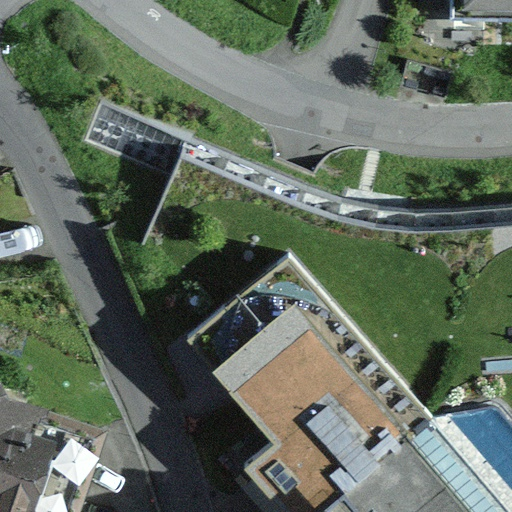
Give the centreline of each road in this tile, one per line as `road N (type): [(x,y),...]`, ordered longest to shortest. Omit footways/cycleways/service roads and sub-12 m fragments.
road 1 (residential): [(122,0),(227,61),(405,111),(511,119)]
road 2 (residential): [(159,511),(125,341),(0,163)]
